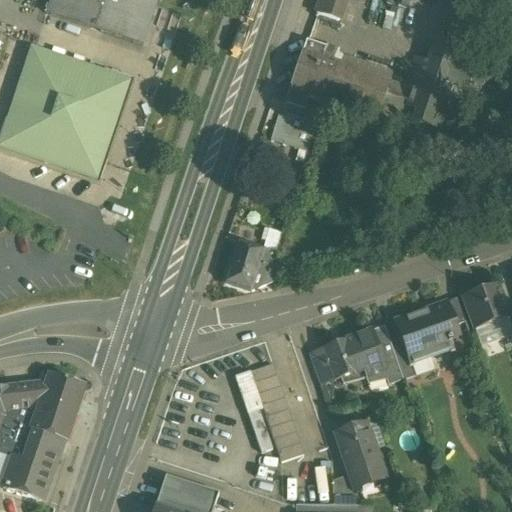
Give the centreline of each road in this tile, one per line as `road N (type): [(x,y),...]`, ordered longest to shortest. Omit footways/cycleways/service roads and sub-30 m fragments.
road 1 (primary): [(157,318),(267,0)]
road 2 (residential): [(262,321),(511,236)]
road 3 (primary): [(94,511),(144,356)]
road 4 (secondary): [(157,318),(55,318),(0,334)]
road 5 (secondary): [(0,355),(63,347),(144,356)]
road 6 (unclassified): [(144,356),(179,352),(262,321)]
